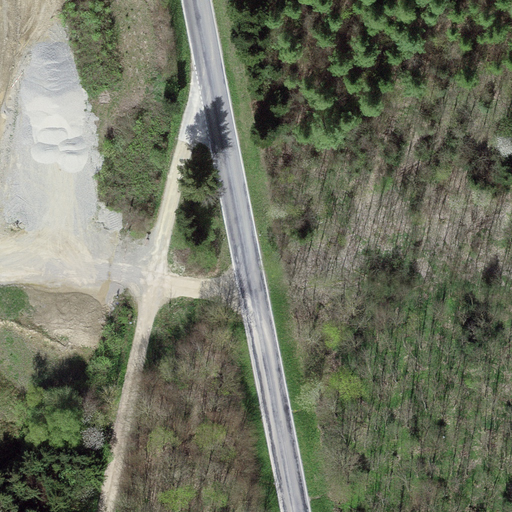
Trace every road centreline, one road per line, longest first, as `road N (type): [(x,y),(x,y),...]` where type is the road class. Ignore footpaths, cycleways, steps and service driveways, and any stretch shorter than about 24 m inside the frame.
road 1 (tertiary): [(197,0),(295,511)]
road 2 (track): [(209,60),(164,216),(104,511)]
